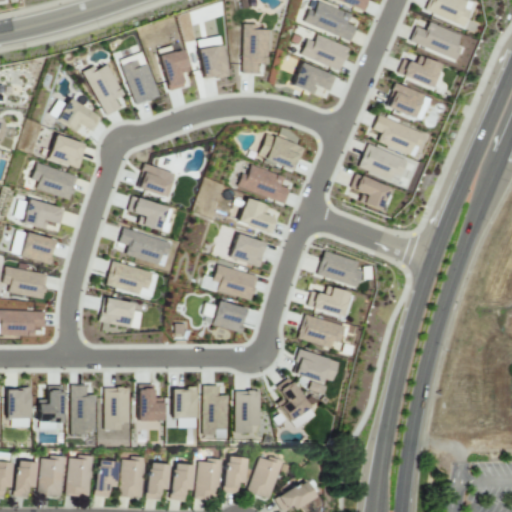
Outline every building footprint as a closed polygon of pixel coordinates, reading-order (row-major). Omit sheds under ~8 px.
[(459,27),(468,2),(461,0),(424,0),(420,13),(459,27)] [(346,15),(315,2),(311,12),(305,10),(300,23),(345,42),(351,28),(342,24),(346,15)] [(405,43),(449,60),(458,37),(424,23),(420,31),(411,27),(405,43)] [(238,74),(253,74),(253,64),(263,64),(263,30),(253,30),(253,25),(239,25),(238,74)] [(334,72),(344,49),(313,35),(309,42),(303,39),(296,55),(334,72)] [(216,45),(215,37),(192,40),(194,49),(216,45)] [(194,50),(198,80),(223,77),(219,47),(194,50)] [(164,92),(179,87),(175,74),(184,72),(177,49),(164,53),(163,48),(152,51),(164,92)] [(115,61),(131,106),(154,98),(138,52),(115,61)] [(410,65),(400,60),(393,75),(426,89),(436,66),(414,56),(410,65)] [(287,86),(308,95),(312,87),(324,92),(330,78),(296,63),(287,86)] [(115,109),(110,99),(118,96),(104,65),(93,70),(92,66),(80,72),(100,116),(115,109)] [(416,121),(425,99),(390,84),(381,107),(416,121)] [(55,101),(45,116),(71,132),(76,125),(87,132),(96,119),(65,99),(61,105),(55,101)] [(409,158),(419,134),(373,116),(367,130),(376,134),(372,143),(409,158)] [(289,171),(298,148),(262,134),(253,157),(289,171)] [(43,160),(72,169),(81,145),(51,135),(43,160)] [(388,175),(395,178),(402,160),(362,145),(353,169),(385,181),(388,175)] [(34,182),(31,190),(65,201),(73,176),(33,164),(27,180),(34,182)] [(132,189),(160,198),(168,174),(140,165),(132,189)] [(279,177),(247,165),(243,176),(238,174),(233,187),(279,205),(285,190),(276,186),(279,177)] [(385,188),(353,175),(347,190),(362,196),(358,205),(375,212),(385,188)] [(132,225),(160,233),(167,210),(128,198),(123,212),(135,216),(132,225)] [(263,206),(241,199),(233,223),(267,235),(272,219),(260,215),(263,206)] [(17,223),(53,233),(59,210),(24,200),(17,223)] [(120,255),(158,266),(165,242),(118,228),(113,243),(123,246),(120,255)] [(44,265),(51,241),(22,233),(15,257),(44,265)] [(254,267),(261,243),(231,235),(225,259),(254,267)] [(352,288),(357,271),(350,269),(352,262),(319,252),(311,275),(352,288)] [(134,296),(136,288),(143,290),(147,273),(107,262),(100,286),(134,296)] [(197,288),(246,301),(253,276),(212,266),(209,279),(199,277),(197,288)] [(3,294),(38,300),(42,275),(1,268),(0,272),(0,284),(5,285),(3,294)] [(319,295),(306,292),(302,308),(337,318),(344,293),(322,287),(319,295)] [(133,330),(136,313),(127,311),(128,304),(99,298),(95,323),(133,330)] [(206,325),(236,333),(242,309),(212,301),(211,306),(201,303),(197,317),(207,319),(206,325)] [(40,312),(0,311),(0,335),(28,336),(29,328),(39,328),(40,312)] [(340,327),(300,315),(293,339),(326,349),(328,342),(335,344),(340,327)] [(334,362),(295,351),(288,374),(307,380),(304,390),(319,395),(323,381),(328,382),(334,362)] [(285,422),(305,408),(284,378),(271,388),(279,399),(272,404),(285,422)] [(90,395),(81,396),(80,385),(65,386),(66,433),(91,433),(90,395)] [(133,422),(157,421),(157,398),(149,399),(148,385),(132,385),(133,422)] [(197,437),(222,437),(223,396),(212,396),(213,386),(198,386),(197,437)] [(58,430),(58,387),(42,387),(42,400),(33,400),(33,430),(58,430)] [(100,431),(117,430),(117,424),(124,424),(124,388),(99,389),(100,431)] [(1,420),(6,420),(7,428),(26,427),(25,389),(0,390),(1,420)] [(167,419),(192,419),(192,389),(167,389),(167,419)] [(230,392),(230,434),(248,434),(248,427),(255,427),(255,392),(230,392)] [(60,457),(46,456),(45,460),(36,459),(33,496),(56,498),(60,457)] [(87,457),(74,456),(74,459),(63,459),(61,496),(85,497),(87,457)] [(139,458),(126,457),(126,460),(116,460),(115,498),(139,498),(139,458)] [(218,493),(234,494),(235,484),(239,485),(242,459),(222,457),(218,493)] [(277,461),(264,457),(263,461),(253,458),(242,494),(265,500),(277,461)] [(215,461),(192,460),(190,500),(214,501),(215,461)] [(111,488),(112,462),(91,461),(90,497),(105,498),(105,487),(111,488)] [(31,463),(11,462),(10,496),(30,497),(31,463)] [(162,490),(164,465),(144,464),(141,499),(157,500),(157,490),(162,490)] [(188,465),(167,465),(166,501),(181,501),(181,491),(187,491),(188,465)] [(277,511),(280,511),(288,508),(290,511),(310,498),(299,481),(269,499),(277,511)]
